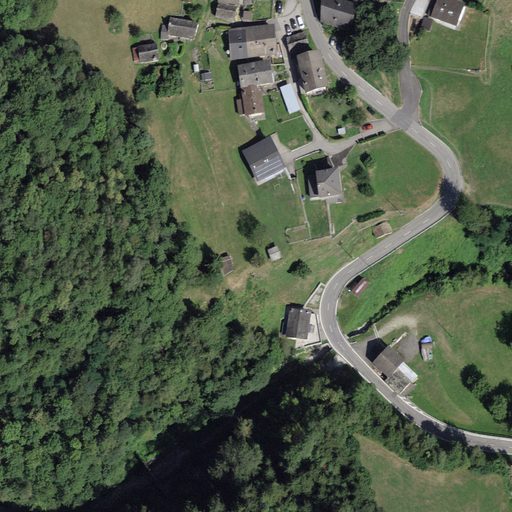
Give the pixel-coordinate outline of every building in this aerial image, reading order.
[(320,0),(320,22),(349,32),(358,2),(347,0),(320,0)] [(433,0),(427,16),(456,26),(465,3),(455,0),(433,0)] [(234,22),(236,7),(217,4),(215,18),(234,22)] [(244,11),(243,20),(251,21),(252,12),(244,11)] [(169,35),(194,39),(198,23),(170,17),(168,26),(167,35),(169,35)] [(432,20),(424,17),(421,28),(429,31),(432,20)] [(274,27),(228,30),(230,61),(276,58),(274,27)] [(304,32),(285,38),(290,54),(309,49),(304,32)] [(156,44),(138,46),(138,47),(139,60),(140,62),(158,60),(156,44)] [(320,50),(296,55),(305,92),(328,87),(320,50)] [(269,60),(237,66),(241,88),(256,86),(273,83),(269,60)] [(202,81),(213,80),(213,73),(201,74),(202,81)] [(256,86),(241,88),(243,100),(237,101),(239,115),(244,114),(245,116),(265,113),(261,91),(257,91),(256,86)] [(285,169),(270,138),(242,151),(257,182),(285,169)] [(319,198),(341,194),(338,167),(316,171),(316,179),(308,180),(310,198),(319,197),(319,198)] [(391,233),(386,222),(370,228),(375,239),(391,233)] [(267,250),(271,262),(282,258),(278,246),(267,250)] [(217,260),(223,277),(234,270),(230,256),(217,260)] [(366,279),(352,289),(358,297),(372,287),(366,279)] [(286,337),(307,340),(311,311),(290,309),(288,323),(286,336),(286,337)] [(403,363),(405,360),(388,345),(372,363),(388,378),(403,363)] [(399,396),(418,376),(403,363),(388,378),(385,381),(399,396)]
